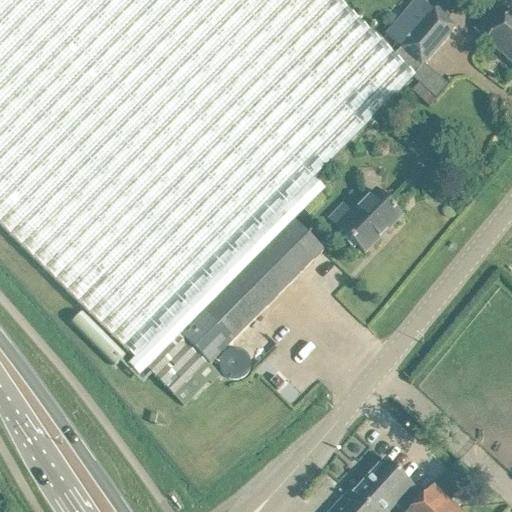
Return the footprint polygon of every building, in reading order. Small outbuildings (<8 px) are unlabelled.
[(0,0),(0,226),(135,360),(128,366),(140,378),(147,371),(174,397),(182,406),(216,373),(209,366),(179,335),(294,222),(325,192),(314,181),(415,78),(336,0),(0,0)] [(420,0),(416,0),(386,35),(400,49),(400,50),(422,70),(456,29),(451,25),(445,20),(450,14),(439,5),(434,10),(434,11),(420,0)] [(511,17),(496,4),(473,30),(511,65),(511,17)] [(401,218),(387,203),(376,192),(352,216),(342,207),(330,220),(364,255),(401,218)] [(323,252),(309,237),(294,222),(179,335),(209,366),(323,252)] [(219,364),(219,369),(221,373),(224,377),(229,380),(233,381),(238,381),(243,379),(247,375),(249,371),(250,366),(250,361),(248,357),(245,353),(241,350),(236,349),(231,350),(226,352),(223,355),(220,359),(219,364)] [(389,511),(395,506),(401,511),(409,511),(423,497),(384,460),(353,495),(349,492),(330,511),(389,511)] [(459,511),(433,487),(423,497),(409,511),(459,511)]
